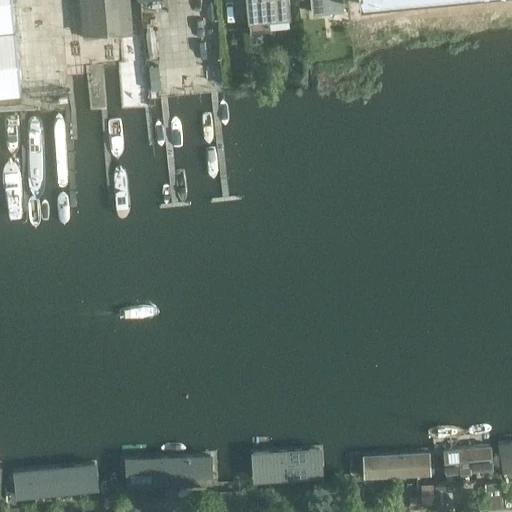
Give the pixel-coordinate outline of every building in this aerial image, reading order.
[(0,0),(0,87),(19,86),(10,0),(0,0)] [(130,28),(127,0),(78,0),(82,32),(130,28)] [(265,17),(289,15),(287,0),(245,0),(249,31),(250,31),(250,30),(266,28),(265,17)] [(342,10),(340,0),(309,0),(311,12),(342,10)] [(353,0),(354,10),(453,0),(353,0)] [(511,442),(498,444),(502,474),(511,472),(511,442)] [(491,446),(442,450),(444,474),(493,471),(491,446)] [(322,447),(249,451),(251,483),(324,478),(322,447)] [(430,452),(349,455),(350,480),(431,476),(430,452)] [(217,455),(124,458),(125,488),(218,484),(217,455)] [(96,462),(11,471),(14,499),(99,490),(96,462)] [(435,504),(434,485),(420,486),(421,504),(435,504)] [(448,503),(447,486),(436,486),(436,503),(448,503)] [(239,511),(239,493),(222,494),(223,511),(239,511)] [(141,511),(140,498),(123,500),(124,511),(141,511)]
